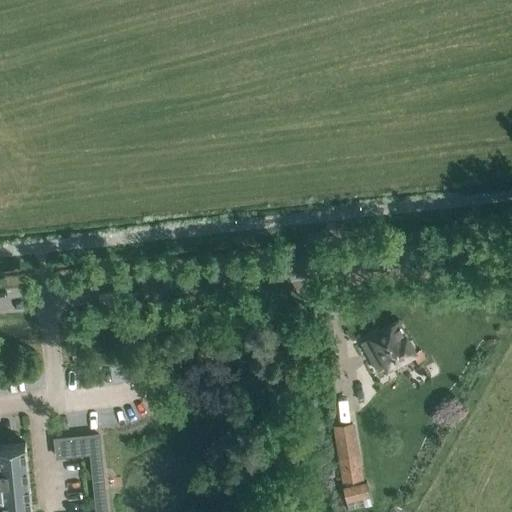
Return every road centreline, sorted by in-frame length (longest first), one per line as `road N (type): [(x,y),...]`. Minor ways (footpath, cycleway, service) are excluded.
road 1 (tertiary): [(0,292),(511,238)]
road 2 (unknown): [(46,287),(55,376),(43,401),(47,425),(122,403)]
